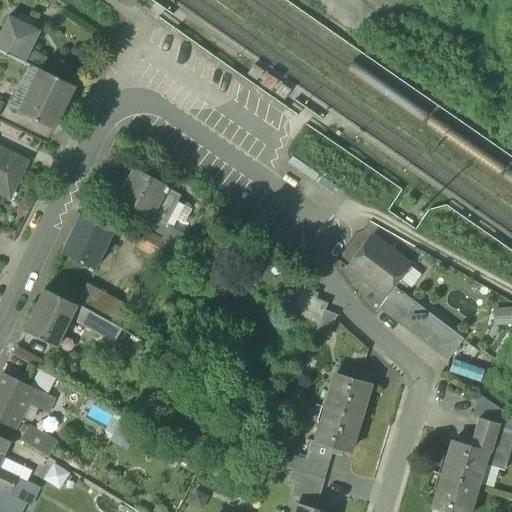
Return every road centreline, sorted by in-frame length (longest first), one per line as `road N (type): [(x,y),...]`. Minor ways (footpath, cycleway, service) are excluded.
road 1 (residential): [(312,216),(150,104),(126,100),(105,111),(0,328)]
road 2 (residential): [(312,216),(339,300),(423,379),(383,511)]
road 3 (residential): [(312,216),(358,211),(511,292)]
